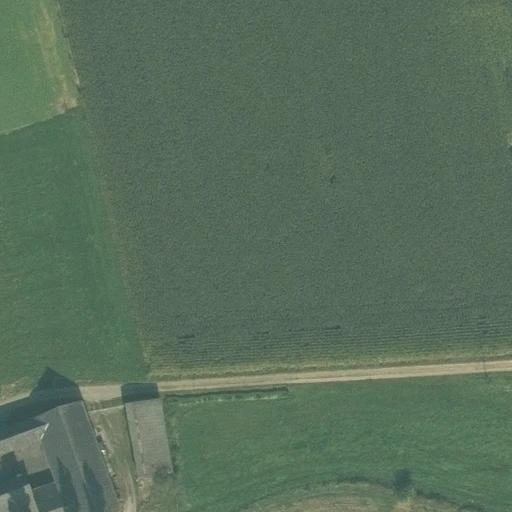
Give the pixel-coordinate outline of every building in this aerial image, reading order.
[(124,406),(135,480),(171,475),(160,401),(124,406)] [(118,511),(80,404),(9,429),(17,450),(40,442),(55,485),(65,511),(118,511)] [(9,429),(0,432),(0,450),(2,456),(17,450),(9,429)] [(0,511),(37,511),(31,493),(26,477),(0,487),(0,511)] [(65,511),(55,485),(31,493),(37,511),(65,511)]
